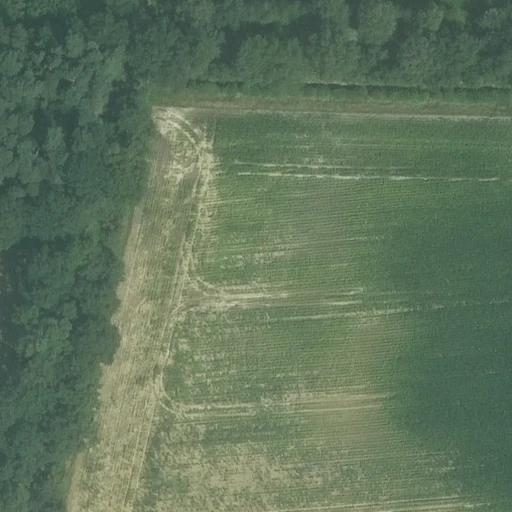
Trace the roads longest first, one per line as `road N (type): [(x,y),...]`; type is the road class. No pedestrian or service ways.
road 1 (track): [(34,511),(127,35)]
road 2 (unclassified): [(127,35),(511,43)]
road 3 (unclassified): [(127,35),(0,32)]
